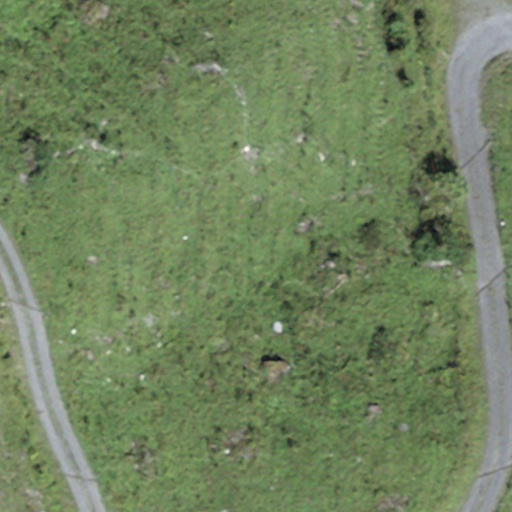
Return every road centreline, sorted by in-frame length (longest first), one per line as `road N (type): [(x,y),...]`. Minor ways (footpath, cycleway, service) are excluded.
road 1 (track): [(478,511),(501,452),(502,418),(465,82),(482,40),(511,29)]
road 2 (track): [(0,234),(25,292),(44,385),(95,511)]
